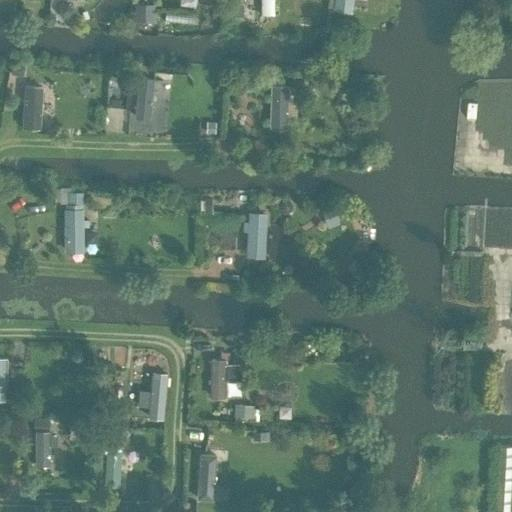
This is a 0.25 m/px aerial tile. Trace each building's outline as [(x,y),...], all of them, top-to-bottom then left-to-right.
[(272,0),(260,0),(260,16),(273,16),(272,0)] [(336,0),(335,8),(349,10),(350,0),(336,0)] [(134,3),(133,21),(155,21),(155,3),(134,3)] [(59,11),(59,14),(59,16),(61,19),(63,20),(66,21),(68,20),(71,19),(72,16),(73,14),(72,11),(71,9),(68,7),(66,7),(63,7),(61,9),(59,11)] [(242,10),(234,10),(234,20),(242,20),(242,10)] [(46,19),(45,23),(46,26),(50,28),(53,26),(55,23),(53,19),(50,18),(46,19)] [(140,77),(135,117),(150,118),(155,79),(140,77)] [(244,80),(234,86),(238,93),(248,87),(244,80)] [(271,85),(270,125),(288,126),(289,86),(271,85)] [(42,87),(23,86),(21,129),(40,131),(42,87)] [(207,121),(207,131),(215,132),(215,122),(207,121)] [(82,191),(69,191),(69,202),(82,202),(82,191)] [(334,205),(323,209),(329,226),(340,222),(334,205)] [(82,210),(65,210),(65,250),(83,250),(83,225),(89,224),(89,218),(83,218),(83,210),(82,210)] [(249,211),(247,255),(265,256),(267,212),(249,211)] [(97,230),(86,230),(86,242),(97,242),(97,230)] [(225,360),(210,360),(210,396),(225,396),(225,360)] [(149,406),(148,416),(164,417),(168,374),(152,372),(150,389),(149,406)] [(139,388),(138,404),(149,406),(150,389),(139,388)] [(235,403),(235,416),(255,417),(256,405),(235,403)] [(120,406),(115,412),(125,419),(130,413),(120,406)] [(49,430),(35,430),(35,464),(49,464),(49,432),(49,430)] [(270,431),(252,431),(252,440),(269,440),(270,431)] [(511,511),(511,445),(501,445),(496,511),(511,511)] [(119,489),(121,448),(105,447),(103,488),(119,489)] [(200,454),(197,498),(213,499),(216,455),(200,454)]
